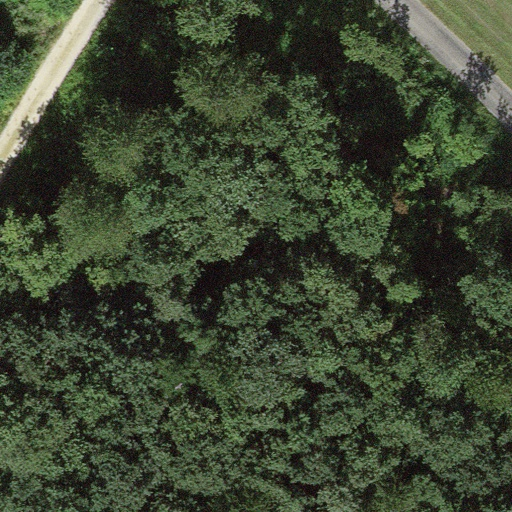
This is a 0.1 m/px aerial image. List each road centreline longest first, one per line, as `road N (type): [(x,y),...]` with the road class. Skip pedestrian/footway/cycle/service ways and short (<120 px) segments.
road 1 (track): [(96,0),(0,169)]
road 2 (unclassified): [(380,0),(511,127)]
